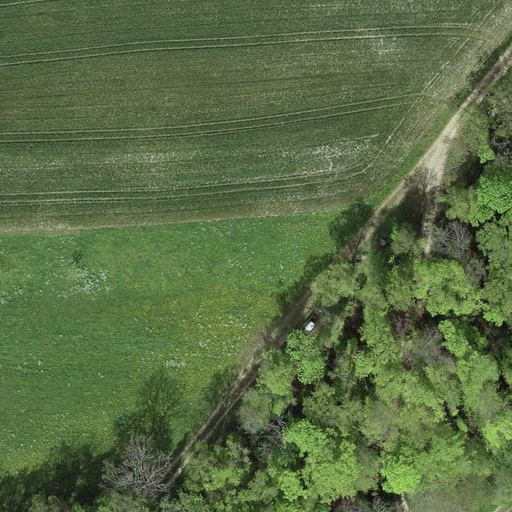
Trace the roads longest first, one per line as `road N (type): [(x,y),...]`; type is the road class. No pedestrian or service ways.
road 1 (track): [(404,511),(392,454),(394,356),(427,236),(439,144),(511,56)]
road 2 (track): [(141,511),(439,144)]
